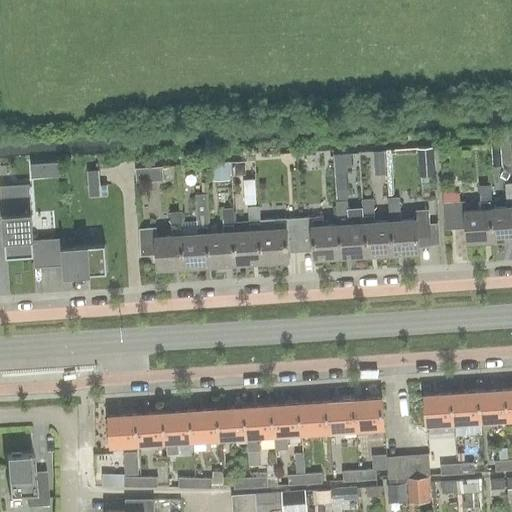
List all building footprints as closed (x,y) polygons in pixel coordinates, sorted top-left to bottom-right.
[(491,143),(492,153),(501,152),(501,142),(491,143)] [(435,162),(434,147),(418,148),(419,163),(435,162)] [(384,150),(374,151),(374,162),(385,162),(384,150)] [(334,153),(335,165),(347,165),(353,164),(352,152),(334,153)] [(61,158),(50,159),(51,174),(63,173),(61,158)] [(229,163),(213,163),(213,173),(229,173),(229,163)] [(244,163),(234,163),(235,173),(245,173),(244,163)] [(164,180),(163,166),(136,167),(137,182),(164,180)] [(255,176),(243,176),(245,204),(256,203),(255,176)] [(74,237),(34,239),(32,213),(30,183),(1,185),(1,189),(3,189),(7,256),(34,255),(35,267),(40,266),(39,264),(65,262),(66,275),(108,272),(106,244),(74,246),(74,237)] [(511,183),(506,184),(508,207),(493,208),(492,208),(494,240),(511,238),(511,183)] [(108,185),(90,186),(91,197),(109,195),(108,185)] [(492,208),(493,208),(491,185),(480,185),(482,209),(466,210),(465,201),(460,201),(444,202),(446,229),(467,227),(468,242),(494,240),(492,208)] [(443,191),(444,202),(460,201),(460,195),(443,191)] [(183,235),(185,267),(211,265),(209,233),(210,233),(207,195),(196,196),(199,234),(184,235),(183,235)] [(402,220),(400,197),(389,198),(390,221),(391,221),(393,253),(420,251),(419,237),(431,236),(430,209),(417,210),(417,219),(402,220)] [(391,221),(390,221),(375,222),(374,199),(363,199),(364,223),(365,223),(367,255),(393,253),(391,221)] [(365,223),(364,223),(350,224),(348,200),(337,201),(338,224),(339,224),(341,256),(367,255),(365,223)] [(261,229),(262,229),(260,206),(249,207),(250,221),(235,222),(236,231),(235,231),(237,263),(263,261),(261,229)] [(236,231),(235,222),(234,208),(223,208),(224,232),(210,233),(209,233),(211,265),(237,263),(235,231),(236,231)] [(183,235),(184,235),(182,211),(171,212),(172,235),(158,236),(157,227),(140,228),(141,255),(158,254),(159,268),(185,267),(183,235)] [(339,224),(338,224),(324,225),(324,216),(299,218),(302,251),(314,250),(314,258),(341,256),(339,224)] [(302,251),(299,218),(275,219),(276,229),(262,229),(261,229),(263,261),(289,260),(289,252),(302,251)] [(509,419),(507,388),(480,390),(482,421),(509,419)] [(482,421),(480,390),(453,392),(455,423),(482,421)] [(455,423),(453,392),(425,394),(427,425),(455,423)] [(385,428),(383,397),(355,399),(357,430),(385,428)] [(357,430),(355,399),(328,400),(330,431),(357,430)] [(330,431),(328,400),(301,402),(303,433),(330,431)] [(303,433),(301,402),(273,404),(275,435),(276,435),(277,449),(289,448),(288,434),(303,433)] [(275,435),(273,404),(246,406),(248,437),(249,437),(250,439),(248,439),(249,451),(261,450),(260,436),(275,435)] [(248,437),(246,406),(219,408),(221,439),(248,437)] [(221,439),(219,408),(192,409),(194,441),(194,440),(195,447),(206,447),(206,440),(221,439)] [(194,441),(192,409),(165,411),(167,442),(194,441)] [(167,442),(165,411),(137,413),(140,444),(139,444),(140,452),(152,451),(151,443),(167,442)] [(140,444),(137,413),(110,415),(112,446),(139,444),(140,444)] [(499,445),(500,459),(508,458),(507,445),(499,445)] [(464,451),(457,451),(458,463),(465,462),(464,451)] [(28,506),(49,505),(47,475),(35,475),(34,453),(7,455),(9,495),(27,494),(28,506)] [(430,475),(429,453),(418,454),(420,475),(430,475)] [(409,476),(408,454),(397,455),(399,477),(407,476),(409,476)] [(420,475),(418,454),(408,454),(409,476),(418,476),(418,475),(420,475)] [(399,477),(397,455),(387,456),(389,477),(399,477)] [(129,475),(139,474),(138,458),(128,458),(129,475)] [(511,469),(511,459),(496,460),(496,471),(511,469)] [(475,472),(475,461),(465,462),(458,463),(458,473),(475,472)] [(458,473),(458,463),(441,464),(442,474),(458,473)] [(377,479),(376,468),(360,469),(360,480),(377,479)] [(360,480),(360,469),(343,470),(344,481),(360,480)] [(323,482),(322,472),(305,473),(306,483),(323,482)] [(306,483),(305,473),(289,474),(289,484),(306,483)] [(103,486),(125,486),(125,476),(125,474),(103,474),(103,486)] [(431,500),(430,475),(407,477),(409,502),(431,500)] [(142,487),(142,476),(125,476),(125,486),(142,487)] [(158,487),(158,476),(142,476),(142,487),(158,487)] [(268,486),(268,476),(251,477),(252,487),(268,486)] [(196,487),(197,477),(179,477),(179,487),(196,487)] [(213,488),(213,477),(197,477),(196,487),(213,488)] [(252,487),(251,477),(234,478),(235,488),(252,487)] [(504,477),(492,477),(493,494),(505,493),(504,477)] [(456,480),(442,480),(443,492),(457,491),(456,480)] [(405,482),(388,484),(389,496),(406,495),(405,482)] [(382,494),(381,485),(367,486),(368,495),(382,494)] [(344,501),(357,500),(356,487),(344,488),(344,501)] [(318,502),(332,501),(332,488),(318,489),(318,502)] [(282,491),(283,503),(306,502),(306,490),(293,491),(283,491),(282,491)] [(256,504),(257,507),(280,505),(280,491),(256,493),(256,504)] [(466,492),(467,508),(481,507),(480,491),(466,492)] [(232,495),(233,506),(256,504),(256,493),(232,495)] [(154,511),(155,499),(126,499),(126,510),(106,511),(154,511)]
